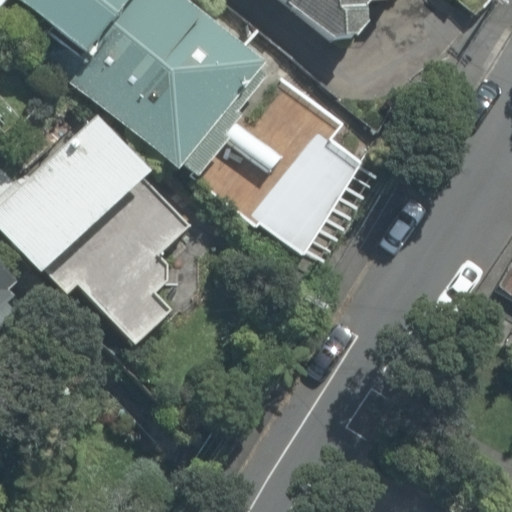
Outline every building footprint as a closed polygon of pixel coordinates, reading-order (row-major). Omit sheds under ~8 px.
[(95,0),(0,0),(61,46),(95,0)] [(255,60),(182,0),(121,0),(57,78),(165,168),(255,60)] [(387,0),(273,0),(336,56),(387,0)] [(190,222),(79,117),(0,201),(0,244),(28,273),(40,266),(60,292),(69,284),(134,350),(171,309),(155,292),(165,269),(158,254),(190,222)] [(363,164),(312,138),(270,221),(321,246),(363,164)]
